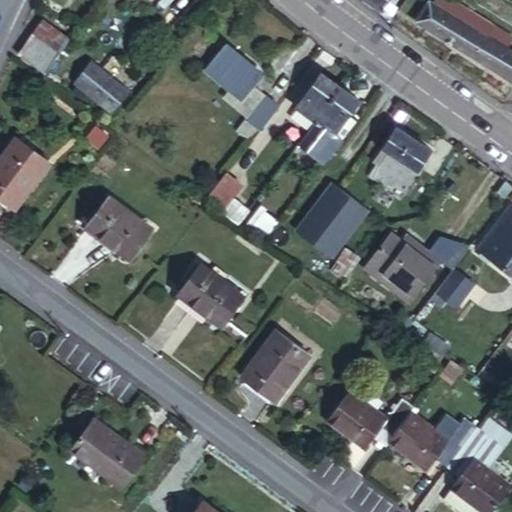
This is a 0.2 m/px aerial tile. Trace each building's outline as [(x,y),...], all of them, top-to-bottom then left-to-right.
[(365,0),(385,14),(391,5),(384,0),(365,0)] [(453,14),(434,2),(431,0),(429,0),(418,19),(511,81),(511,53),(486,37),(494,26),(460,3),(453,14)] [(435,0),(434,2),(453,14),(460,3),(458,2),(458,0),(435,0)] [(16,52),(43,71),(70,35),(43,15),(16,52)] [(206,74),(228,90),(241,100),(253,84),(261,73),(225,47),(206,74)] [(76,80),(102,100),(117,79),(91,59),(76,80)] [(298,105),(316,118),(339,86),(321,73),(298,105)] [(117,79),(102,100),(114,109),(130,89),(117,79)] [(222,98),(247,115),(264,92),(253,84),(241,100),(228,90),(222,98)] [(339,86),(316,118),(299,142),(325,160),(334,147),(336,144),(342,136),(335,131),(358,100),(339,86)] [(259,127),(262,129),(280,104),(264,92),(247,115),(238,128),(252,138),(259,127)] [(396,183),(405,188),(430,149),(394,126),(376,155),(381,158),(372,172),(394,186),(396,183)] [(24,151),(0,184),(0,199),(22,216),(54,173),(24,151)] [(229,173),(212,197),(218,201),(225,207),(242,183),(229,173)] [(300,228),(335,253),(368,206),(333,181),(300,228)] [(108,196),(87,224),(132,257),(153,229),(108,196)] [(511,206),(508,204),(477,248),(511,273),(511,206)] [(268,206),(256,223),(268,231),(280,215),(268,206)] [(405,242),(400,239),(390,231),(365,266),(411,299),(440,257),(409,236),(405,242)] [(405,233),(400,239),(405,242),(409,236),(405,233)] [(333,268),(345,276),(361,253),(348,244),(333,268)] [(199,263),(178,291),(221,323),(242,295),(199,263)] [(435,291),(455,305),(472,280),(452,267),(435,291)] [(446,352),(452,344),(434,332),(429,341),(446,352)] [(284,344),(253,386),(281,407),(313,365),(284,344)] [(388,439),(408,412),(410,409),(397,399),(383,416),(346,389),(325,417),(363,444),(370,436),(375,428),(388,439)] [(454,456),(475,428),(462,418),(445,440),(408,412),(388,439),(426,468),(434,456),(441,446),(454,456)] [(93,416),(71,446),(123,484),(145,455),(93,416)] [(370,436),(383,446),(388,439),(375,428),(370,436)] [(454,456),(446,466),(458,475),(441,498),(459,511),(487,511),(507,486),(484,469),(499,448),(475,428),(454,456)] [(434,456),(446,466),(454,456),(441,446),(434,456)]
